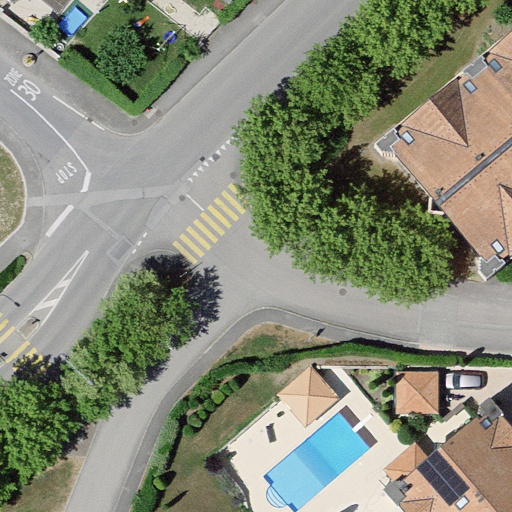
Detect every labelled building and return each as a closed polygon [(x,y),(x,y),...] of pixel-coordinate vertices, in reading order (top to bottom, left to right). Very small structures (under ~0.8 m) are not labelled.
[(42,0),(58,12),(67,0),(42,0)] [(511,42),(476,71),(511,115),(511,42)] [(511,115),(476,71),(382,146),(489,282),(511,263),(511,115)] [(446,368),(405,369),(406,407),(447,406),(446,368)] [(335,403),(315,379),(287,403),(308,427),(335,403)] [(480,511),(511,485),(511,435),(494,415),(390,506),(395,511),(480,511)] [(511,511),(511,485),(480,511),(511,511)]
